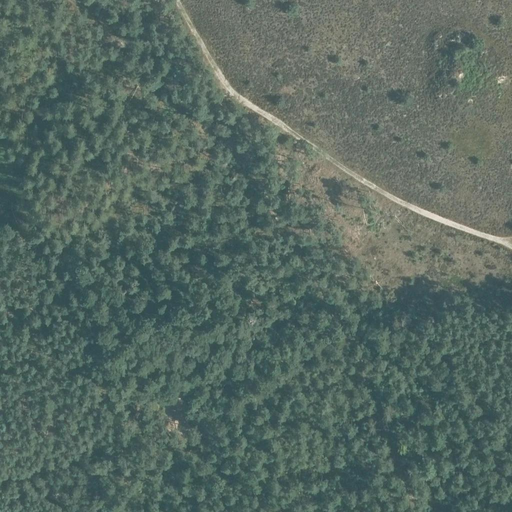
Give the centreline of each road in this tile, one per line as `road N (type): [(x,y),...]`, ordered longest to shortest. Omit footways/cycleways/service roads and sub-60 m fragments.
road 1 (track): [(70,0),(215,129),(267,200),(365,373),(417,511)]
road 2 (track): [(511,246),(389,196),(234,95),(175,0)]
road 3 (track): [(77,511),(43,490),(37,470),(129,422)]
